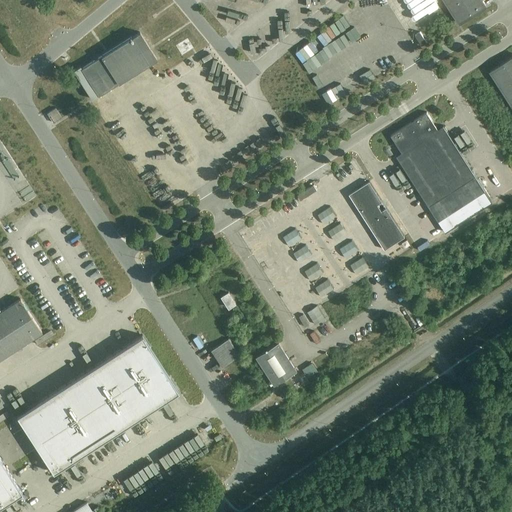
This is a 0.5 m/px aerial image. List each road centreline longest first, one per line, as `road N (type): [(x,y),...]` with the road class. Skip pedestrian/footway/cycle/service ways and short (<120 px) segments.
road 1 (unclassified): [(511,7),(122,256)]
road 2 (unclassified): [(137,280),(511,39)]
road 3 (unknown): [(204,171),(127,77)]
